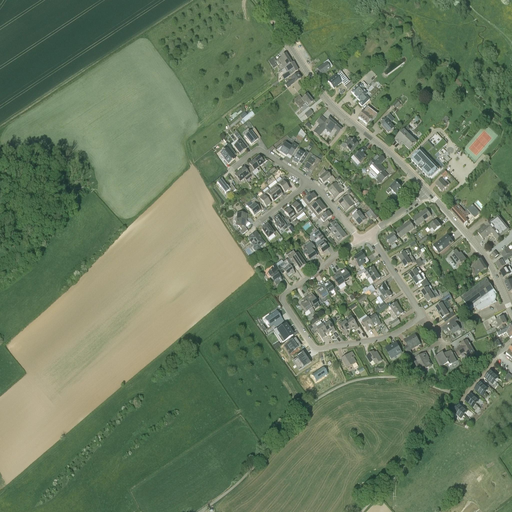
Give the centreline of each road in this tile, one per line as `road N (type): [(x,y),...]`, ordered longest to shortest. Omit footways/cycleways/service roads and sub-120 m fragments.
road 1 (unclassified): [(452,393),(405,377),(344,383),(308,405),(200,511)]
road 2 (tertiary): [(427,191),(330,104),(257,0)]
road 3 (residential): [(288,291),(282,301),(316,346),(384,339),(423,317)]
road 4 (tertiary): [(511,313),(485,258),(427,191)]
road 5 (unclassified): [(361,511),(452,393)]
